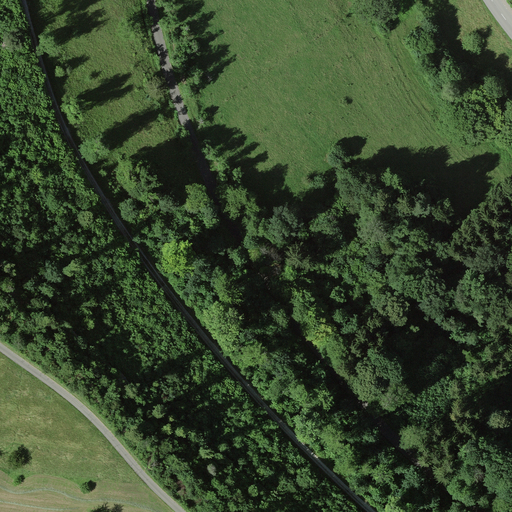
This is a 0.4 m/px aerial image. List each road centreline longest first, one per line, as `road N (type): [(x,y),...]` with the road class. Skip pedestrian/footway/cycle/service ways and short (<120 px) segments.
road 1 (track): [(378,511),(216,354),(137,248),(66,132),(25,0)]
road 2 (unclassified): [(153,0),(182,114),(248,254),(364,405),(479,511)]
road 3 (unclassified): [(181,511),(83,409),(0,346)]
